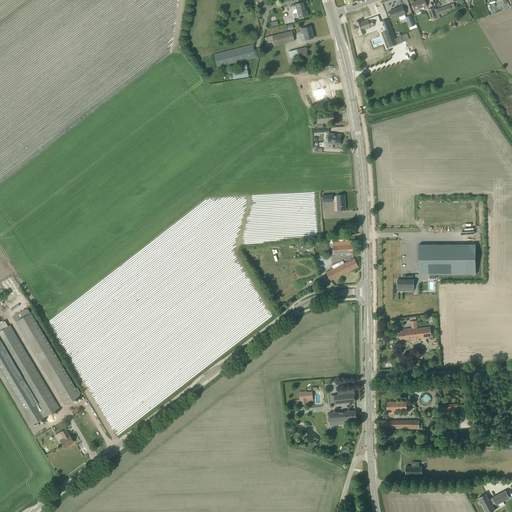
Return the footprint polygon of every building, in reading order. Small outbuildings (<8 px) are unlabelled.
[(422,8),(422,7),(427,5),(424,0),(419,0),(412,3),(413,6),(412,6),(414,10),(419,8),(419,9),(422,8)] [(296,4),(297,8),(295,9),(293,10),(293,13),(293,15),(284,17),(286,23),(295,21),(295,18),(299,17),(300,17),(300,19),(303,18),(303,16),(308,15),(307,11),(306,11),(303,2),(296,4)] [(439,14),(451,10),(450,5),(437,9),(439,14)] [(393,19),(405,14),(402,6),(390,11),(393,19)] [(440,17),(439,14),(437,9),(434,10),(433,7),(428,9),(432,20),(437,18),(440,17)] [(406,18),(409,27),(415,25),(411,16),(406,18)] [(382,26),(383,31),(386,41),(389,47),(397,44),(395,39),(388,19),(380,22),(380,21),(374,23),(376,28),(382,26)] [(356,25),(355,25),(356,27),(355,27),(355,28),(356,28),(356,29),(356,30),(356,29),(357,32),(359,31),(360,34),(361,34),(364,33),(365,32),(364,29),(374,25),(373,23),(372,20),(368,21),(367,20),(362,22),(361,21),(359,22),(359,21),(359,22),(358,22),(357,22),(358,22),(356,23),(356,25)] [(301,29),(302,33),(301,33),(303,40),(306,39),(306,40),(314,38),(311,26),(301,29)] [(292,31),(265,37),(267,47),(295,41),(292,31)] [(218,67),(256,57),(253,45),(215,54),(218,67)] [(306,47),(297,49),(298,57),(308,54),(306,47)] [(316,92),(313,93),(314,98),(315,97),(316,102),(323,100),(323,97),(327,96),(325,91),(322,92),(321,84),(315,85),(316,92)] [(312,128),(314,128),(326,127),(325,123),(334,122),(333,112),(317,113),(317,117),(311,117),(312,128)] [(326,134),(325,139),(324,139),(324,147),(333,148),(333,143),(340,144),(341,134),(329,133),(329,134),(327,133),(326,134)] [(345,195),(337,195),(337,196),(337,202),(338,210),(346,209),(345,195)] [(352,240),(332,242),(333,254),(353,252),(352,240)] [(419,244),(419,275),(476,274),(475,244),(419,244)] [(326,273),(328,276),(330,281),(359,266),(355,259),(326,273)] [(403,288),(403,291),(414,291),(414,288),(414,280),(397,280),(397,288),(398,288),(398,291),(398,288),(403,288)] [(79,394),(76,390),(27,308),(13,317),(65,405),(80,396),(79,394)] [(412,329),(410,330),(399,331),(400,340),(432,336),(430,327),(417,329),(416,320),(411,321),(412,329)] [(0,343),(44,418),(59,409),(10,325),(0,330),(0,343)] [(0,369),(33,425),(43,418),(0,345),(0,369)] [(46,374),(30,346),(25,348),(42,377),(45,376),(44,375),(46,374)] [(338,395),(334,395),(335,404),(355,402),(354,390),(337,392),(338,395)] [(300,400),(313,399),(312,391),(306,392),(306,391),(299,392),(300,400)] [(407,410),(407,401),(386,402),(387,414),(394,414),(394,411),(407,410)] [(448,406),(438,407),(439,416),(449,415),(449,414),(459,413),(458,406),(448,407),(448,406)] [(345,420),(357,419),(356,410),(329,413),(330,422),(339,421),(339,425),(345,424),(345,420)] [(382,428),(395,428),(396,429),(419,429),(419,420),(382,421),(382,428)] [(63,430),(61,431),(60,432),(64,438),(60,441),(65,448),(69,446),(68,445),(70,444),(74,442),(69,435),(65,429),(63,430)] [(445,437),(447,439),(450,443),(455,439),(452,435),(450,433),(445,437)] [(406,467),(406,475),(422,475),(422,467),(419,467),(412,467),(406,467)] [(489,500),(489,499),(486,494),(478,498),(485,511),(490,511),(492,511),(495,510),(494,510),(492,505),(495,503),(496,505),(498,504),(503,501),(510,498),(506,490),(492,498),(493,498),(489,500)]
